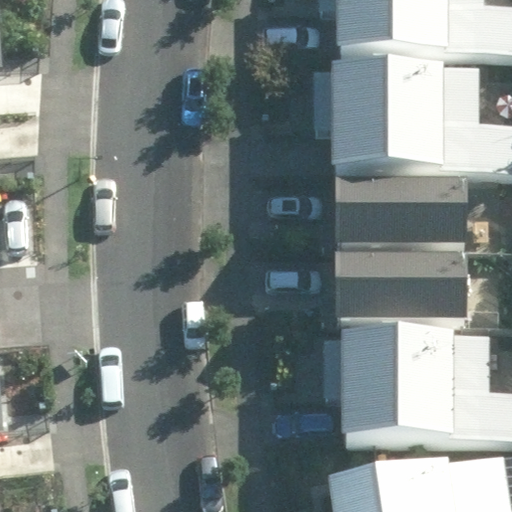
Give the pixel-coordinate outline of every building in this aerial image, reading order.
[(511,0),(327,0),(327,4),(354,8),(350,38),(511,58),(511,0)] [(484,70),(318,57),(311,142),(335,137),(333,159),(511,172),(511,124),(480,122),(484,70)] [(469,179),(335,180),(336,295),(469,293),(469,179)] [(484,305),(340,309),(342,385),(330,390),(332,449),(511,444),(511,395),(486,396),(484,305)] [(511,511),(511,449),(332,465),(335,511),(511,511)]
